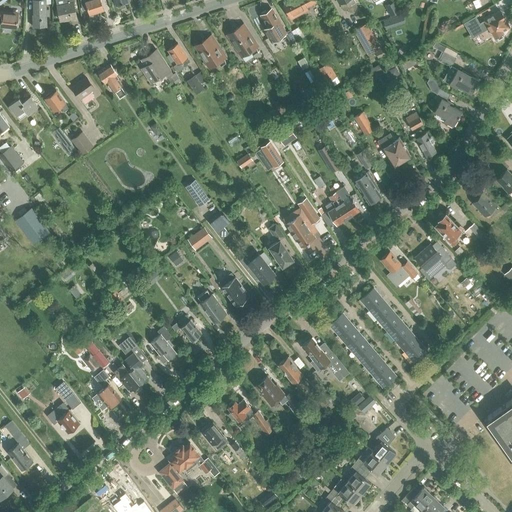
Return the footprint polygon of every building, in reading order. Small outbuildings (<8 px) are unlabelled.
[(33,0),(34,14),(33,14),(33,27),(47,26),(46,15),(49,15),(49,9),(46,9),(45,0),(33,0)] [(74,0),(55,0),(57,6),(60,20),(66,19),(66,20),(77,18),(74,2),(75,2),(74,0)] [(101,0),(81,0),(83,9),(88,8),(90,13),(104,8),(101,0)] [(308,9),(306,6),(315,1),(314,0),(295,0),(285,6),(291,18),(293,17),(294,18),(298,16),(297,14),(301,12),(302,14),(303,13),(302,11),(308,9)] [(338,0),(340,3),(343,1),(347,8),(356,3),(354,0),(338,0)] [(395,1),(385,6),(390,15),(400,10),(395,1)] [(297,40),(290,29),(285,32),(271,8),(261,14),(267,25),(263,28),(272,42),(285,34),(291,43),(297,40)] [(0,14),(2,15),(1,25),(17,27),(18,15),(10,14),(10,11),(0,10),(0,14)] [(503,32),(502,31),(509,27),(500,10),(491,16),(490,14),(484,18),(485,20),(480,23),(476,16),(464,22),(473,37),(489,27),(494,37),(496,37),(497,40),(499,40),(503,37),(504,36),(502,33),(503,32)] [(391,19),(384,21),(386,29),(393,27),(391,19)] [(369,21),(367,23),(355,30),(369,54),(381,47),(370,28),(373,26),(369,21)] [(243,24),(227,35),(245,62),(253,57),(252,55),(257,51),(256,47),(257,46),(243,24)] [(225,62),(224,57),(225,56),(211,35),(195,46),(209,67),(217,62),(219,66),(225,62)] [(178,43),(169,49),(171,53),(167,56),(171,62),(175,59),(177,62),(173,65),(176,71),(183,66),(183,65),(189,61),(187,57),(178,43)] [(387,52),(384,47),(375,52),(378,56),(387,52)] [(167,77),(173,73),(156,49),(141,59),(145,65),(141,68),(151,82),(165,73),(167,77)] [(443,52),(440,59),(451,65),(455,59),(443,52)] [(107,81),(113,91),(115,90),(120,97),(126,93),(121,86),(123,85),(116,75),(118,74),(110,63),(98,72),(105,82),(107,81)] [(333,96),(338,93),(333,85),(339,81),(329,63),(317,70),(333,96)] [(462,88),(471,93),(478,80),(457,68),(449,83),(460,90),(462,88)] [(201,83),(207,78),(201,70),(187,80),(196,93),(204,88),(201,83)] [(173,73),(167,77),(171,82),(179,77),(175,72),(173,73)] [(73,86),(80,97),(94,87),(86,77),(73,86)] [(431,91),(436,93),(439,88),(435,81),(429,78),(427,82),(431,91)] [(439,88),(436,93),(437,95),(440,93),(444,96),(443,99),(445,100),(449,93),(440,88),(439,88)] [(51,93),(50,92),(46,95),(47,97),(46,97),(55,110),(61,105),(64,110),(69,107),(56,90),(51,93)] [(438,103),(433,110),(436,112),(436,115),(437,117),(443,120),(452,125),(461,110),(454,107),(446,102),(447,101),(445,100),(443,99),(444,96),(440,93),(437,95),(434,97),(437,102),(438,103)] [(313,94),(306,98),(310,106),(317,102),(313,94)] [(8,105),(19,120),(38,106),(30,96),(22,102),(19,97),(8,105)] [(335,108),(336,105),(334,103),(331,102),(326,105),(325,108),(327,111),(330,112),(335,108)] [(301,105),(295,110),(299,116),(306,112),(301,105)] [(355,116),(365,133),(373,128),(363,111),(355,116)] [(406,117),(413,128),(423,123),(416,111),(406,117)] [(0,132),(9,125),(0,112),(0,132)] [(78,116),(74,112),(69,116),(73,120),(78,116)] [(306,126),(301,118),(290,125),(296,133),(306,126)] [(162,130),(156,122),(150,126),(157,134),(162,130)] [(59,126),(52,132),(69,154),(76,149),(59,126)] [(290,127),(278,135),(285,145),(297,137),(290,127)] [(421,129),(414,133),(426,156),(436,151),(426,132),(423,134),(421,129)] [(92,145),(82,131),(72,139),(82,152),(92,145)] [(378,140),(394,165),(410,155),(399,136),(394,139),(390,133),(378,140)] [(261,146),(262,147),(274,165),(275,166),(283,161),(269,141),(261,146)] [(11,150),(7,145),(1,150),(5,155),(11,150)] [(325,146),(319,150),(333,171),(339,167),(325,146)] [(362,150),(357,154),(366,167),(371,163),(362,150)] [(24,161),(16,151),(4,161),(11,171),(24,161)] [(248,153),(237,160),(241,166),(252,159),(248,153)] [(369,202),(381,195),(376,188),(378,186),(367,170),(366,171),(364,170),(362,169),(353,175),(352,178),(358,187),(359,186),(369,202)] [(503,186),(508,191),(511,187),(511,174),(511,175),(506,169),(497,177),(504,185),(503,186)] [(195,179),(186,186),(199,205),(209,198),(195,179)] [(337,191),(333,193),(348,216),(359,209),(350,196),(344,186),(337,191)] [(490,209),(493,213),(498,209),(494,205),(497,203),(489,196),(487,198),(482,192),(473,201),(480,208),(479,209),(484,215),(490,209)] [(328,226),(335,221),(337,224),(348,216),(333,193),(329,195),(332,200),(325,205),(328,210),(325,212),(321,207),(318,209),(328,226)] [(297,209),(289,214),(292,218),(285,223),(301,246),(315,236),(311,231),(315,228),(313,223),(320,218),(306,197),(298,203),(302,209),(298,211),(297,209)] [(31,208),(16,219),(33,242),(48,230),(31,208)] [(455,233),(462,226),(455,219),(454,220),(445,211),(444,212),(444,211),(440,210),(438,212),(439,216),(440,217),(439,218),(440,219),(435,223),(452,241),(457,236),(455,233)] [(218,211),(208,220),(223,238),(229,233),(224,227),(228,224),(218,211)] [(280,239),(285,236),(276,223),(269,228),(277,240),(269,246),(282,266),(293,258),(280,239)] [(487,246),(492,242),(474,223),(469,227),(487,246)] [(195,248),(211,236),(204,227),(188,239),(195,248)] [(414,256),(425,269),(435,259),(438,263),(442,259),(444,261),(450,256),(441,246),(436,250),(430,242),(414,256)] [(454,251),(458,255),(464,250),(460,246),(454,251)] [(183,259),(176,250),(169,256),(176,265),(183,259)] [(418,272),(408,259),(402,264),(401,263),(389,250),(380,259),(390,271),(386,274),(397,285),(409,274),(412,278),(418,272)] [(244,256),(240,260),(253,277),(254,278),(260,278),(261,278),(264,281),(274,273),(259,254),(249,262),(244,256)] [(59,270),(66,264),(60,256),(53,262),(59,270)] [(238,305),(243,301),(242,300),(249,295),(235,276),(234,276),(231,271),(218,281),(222,285),(221,286),(235,305),(237,304),(238,305)] [(467,277),(460,282),(465,287),(471,282),(467,277)] [(72,287),(77,297),(83,293),(77,284),(72,287)] [(126,287),(118,293),(123,299),(131,293),(126,287)] [(360,298),(369,309),(382,297),(374,287),(360,298)] [(216,299),(217,299),(213,294),(212,293),(211,294),(207,289),(198,296),(201,301),(200,302),(214,321),(226,312),(216,299)] [(108,296),(123,315),(134,306),(130,302),(127,304),(123,299),(118,293),(116,290),(108,296)] [(193,306),(185,297),(179,302),(187,311),(193,306)] [(382,297),(369,309),(378,319),(391,308),(382,297)] [(421,311),(411,298),(405,303),(416,315),(421,311)] [(95,309),(91,304),(84,310),(89,315),(95,309)] [(378,319),(386,329),(400,318),(391,308),(378,319)] [(328,324),(337,334),(351,323),(342,312),(328,324)] [(180,327),(191,340),(202,331),(191,318),(190,319),(186,314),(178,321),(182,326),(180,327)] [(400,318),(386,329),(395,340),(408,329),(400,318)] [(351,323),(337,334),(346,345),(360,333),(351,323)] [(160,334),(150,342),(159,353),(157,355),(162,360),(166,356),(168,359),(176,352),(166,340),(172,335),(164,325),(157,331),(160,334)] [(395,340),(404,350),(417,339),(408,329),(395,340)] [(346,345),(355,355),(369,343),(360,333),(346,345)] [(123,363),(114,370),(117,373),(130,390),(134,387),(135,388),(138,385),(137,384),(140,382),(141,383),(145,380),(144,378),(148,375),(140,366),(143,363),(136,354),(141,350),(129,335),(118,344),(127,355),(124,358),(131,366),(127,369),(123,363)] [(349,371),(332,350),(326,355),(312,337),(302,345),(314,359),(311,361),(318,370),(326,363),(328,365),(335,373),(339,379),(349,371)] [(76,338),(69,345),(77,355),(85,348),(76,338)] [(412,361),(426,350),(417,339),(404,350),(412,361)] [(369,343),(355,355),(364,365),(377,354),(369,343)] [(110,362),(100,349),(93,355),(103,367),(110,362)] [(99,365),(90,353),(83,359),(93,370),(99,365)] [(364,365),(373,376),(386,364),(377,354),(364,365)] [(288,356),(279,364),(291,379),(294,383),(300,378),(302,381),(306,378),(302,374),(288,356)] [(395,375),(393,372),(386,364),(373,376),(382,386),(395,375)] [(97,392),(98,393),(94,395),(93,397),(96,400),(97,403),(100,405),(103,408),(108,404),(109,406),(111,405),(113,406),(116,404),(115,402),(121,397),(109,383),(105,378),(109,375),(104,369),(95,376),(103,387),(97,392)] [(255,384),(254,385),(270,405),(278,398),(282,403),(287,399),(290,404),(288,405),(301,422),(308,416),(296,400),(290,391),(285,395),(284,393),(276,383),(274,384),(267,375),(261,379),(258,379),(256,381),(255,384)] [(73,407),(80,401),(64,381),(57,387),(73,407)] [(29,394),(23,387),(18,391),(24,397),(29,394)] [(361,393),(351,401),(355,406),(365,398),(361,393)] [(370,395),(358,405),(363,411),(375,401),(370,395)] [(334,405),(327,397),(320,403),(328,411),(334,405)] [(229,406),(228,406),(231,411),(228,413),(232,418),(235,415),(238,420),(241,423),(254,415),(259,423),(266,433),(272,430),(265,419),(258,409),(254,412),(250,407),(244,398),(236,404),(235,401),(234,402),(232,401),(229,404),(229,406)] [(511,398),(487,416),(494,425),(491,427),(500,440),(503,438),(511,450),(511,398)] [(58,419),(68,432),(80,422),(63,402),(48,415),(54,422),(58,419)] [(351,410),(347,413),(352,418),(355,415),(351,410)] [(11,419),(5,425),(16,439),(23,434),(11,419)] [(228,440),(212,421),(208,425),(206,424),(202,428),(203,429),(201,430),(217,449),(228,440)] [(379,441),(372,450),(386,463),(395,452),(386,445),(394,436),(386,427),(376,437),(379,441)] [(234,440),(229,444),(234,450),(235,450),(241,458),(246,454),(234,440)] [(8,451),(22,470),(34,460),(19,442),(8,451)] [(196,461),(198,464),(205,472),(215,464),(208,457),(204,460),(200,455),(200,454),(190,442),(185,446),(183,444),(172,453),(174,455),(168,459),(178,471),(184,467),(186,470),(196,461)] [(367,447),(355,462),(368,473),(372,469),(378,473),(386,463),(372,450),(368,446),(367,447)] [(355,470),(347,480),(361,492),(370,482),(365,478),(368,473),(355,462),(351,467),(355,470)] [(169,463),(158,471),(173,489),(183,481),(169,463)] [(0,497),(1,496),(2,497),(12,488),(3,477),(8,473),(1,464),(0,464),(0,497)] [(304,470),(299,464),(294,468),(301,475),(305,472),(304,470)] [(352,503),(361,492),(347,480),(346,482),(341,478),(330,492),(341,501),(344,497),(352,503)] [(415,486),(402,499),(411,507),(415,503),(420,509),(433,496),(423,486),(419,490),(415,486)] [(121,497),(114,502),(121,511),(154,511),(143,496),(139,499),(137,501),(128,489),(119,496),(121,497)] [(330,501),(322,511),(323,511),(344,511),(337,506),(341,501),(330,492),(325,498),(330,501)] [(440,511),(438,510),(443,506),(433,496),(420,509),(423,511),(440,511)] [(170,511),(180,511),(184,509),(175,498),(159,510),(160,511),(170,511),(171,511),(170,511)]
